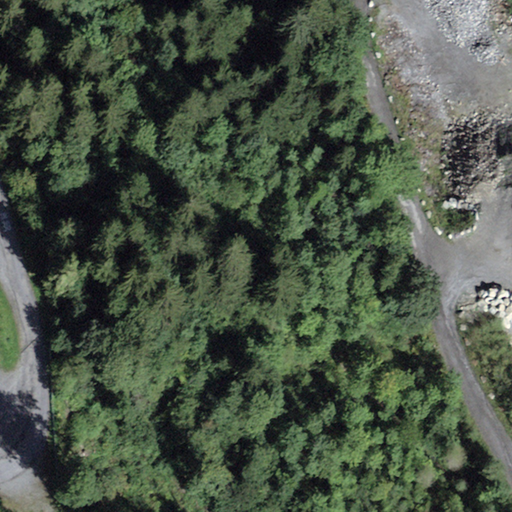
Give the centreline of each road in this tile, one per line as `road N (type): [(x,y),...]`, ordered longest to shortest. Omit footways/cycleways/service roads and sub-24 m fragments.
road 1 (track): [(511,469),(476,407),(418,241),(350,0)]
road 2 (unclassified): [(0,483),(63,440),(65,362),(0,192)]
